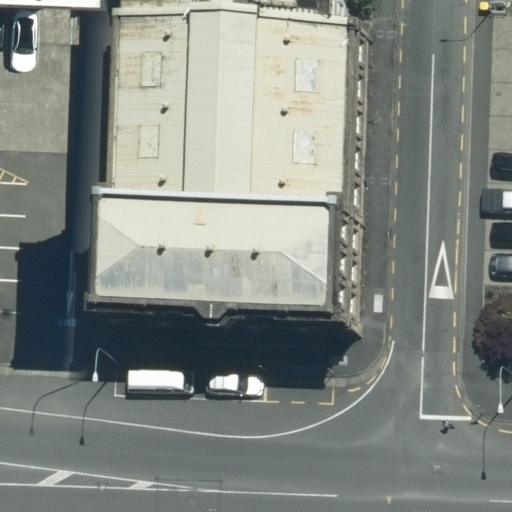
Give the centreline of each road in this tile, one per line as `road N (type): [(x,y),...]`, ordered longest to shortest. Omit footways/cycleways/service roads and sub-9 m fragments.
road 1 (unclassified): [(417,499),(435,0)]
road 2 (residential): [(417,499),(0,484)]
